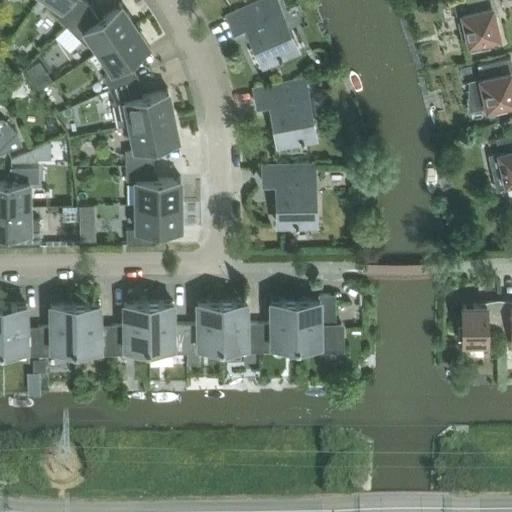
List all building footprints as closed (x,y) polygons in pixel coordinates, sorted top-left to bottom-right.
[(65,25),(88,3),(83,0),(49,0),(46,6),(55,15),(65,25)] [(262,63),(297,48),(297,47),(292,49),(276,12),(281,10),(276,0),(260,0),(226,15),(233,31),(245,26),(262,63)] [(499,35),(499,34),(497,34),(491,7),(494,6),(493,0),(452,0),(456,14),(461,13),(463,19),(457,20),(461,36),(466,35),(470,50),(490,45),(489,44),(488,44),(486,38),(499,35)] [(119,5),(99,19),(88,3),(65,25),(85,44),(91,40),(97,50),(134,24),(119,2),(118,3),(119,5)] [(137,76),(126,60),(147,46),(148,48),(150,47),(134,24),(97,50),(111,70),(103,75),(109,89),(137,76)] [(480,78),(470,80),(477,109),(486,107),(487,113),(506,109),(504,103),(511,101),(511,82),(510,72),(511,71),(511,68),(509,57),(477,64),(480,78)] [(470,64),(460,66),(461,73),(471,70),(470,64)] [(45,76),(34,82),(38,88),(48,81),(45,76)] [(166,88),(166,90),(142,96),(137,76),(109,89),(114,101),(112,101),(117,126),(129,123),(173,114),(167,88),(166,88)] [(277,142),(277,143),(315,136),(304,79),(253,88),(256,105),(275,102),(282,141),(277,142)] [(152,144),(176,139),(177,141),(178,140),(173,114),(129,123),(134,147),(124,149),(125,164),(153,163),(152,144)] [(0,152),(22,143),(16,131),(5,121),(0,126),(0,152)] [(498,151),(488,154),(496,189),(511,185),(511,132),(495,136),(498,151)] [(11,156),(11,160),(37,160),(37,158),(37,145),(11,156)] [(135,179),(135,203),(180,202),(180,176),(178,176),(178,178),(153,178),(153,163),(125,164),(125,179),(135,179)] [(276,223),(315,223),(315,222),(309,222),(308,182),(314,182),(314,164),(262,165),(262,182),(276,182),(276,223)] [(0,205),(29,205),(29,180),(38,180),(38,165),(10,165),(10,180),(0,180),(0,205)] [(60,185),(59,202),(71,202),(71,185),(60,185)] [(69,217),(93,218),(93,203),(70,202),(69,217)] [(135,228),(126,228),(126,243),(154,242),(154,228),(179,227),(179,229),(180,229),(180,202),(135,203),(135,228)] [(0,229),(11,230),(11,245),(39,244),(39,218),(29,218),(29,205),(0,205),(0,229)] [(94,230),(79,230),(79,242),(94,242),(94,230)] [(342,348),(341,323),(335,324),(334,293),(318,293),(318,298),(295,299),(295,344),(319,343),(319,348),(342,348)] [(246,299),(221,300),(222,345),(222,342),(245,342),(245,349),(259,349),(258,321),(246,321),(246,299)] [(258,321),(259,349),(272,349),(272,342),(294,341),(294,344),(295,344),(295,299),(270,299),(270,321),(258,321)] [(197,322),(185,322),(185,350),(198,350),(198,345),(222,345),(221,300),(196,300),(197,322)] [(123,323),(111,324),(112,351),(125,351),(125,346),(148,346),(148,301),(123,301),(123,323)] [(172,301),(148,301),(148,346),(149,346),(149,344),(172,343),(172,351),(185,350),(185,322),(173,323),(172,301)] [(484,303),(461,303),(462,324),(457,324),(457,339),(462,339),(462,347),(483,347),(483,342),(486,342),(486,330),(499,330),(498,301),(484,301),(484,303)] [(511,302),(511,301),(498,301),(499,330),(507,330),(507,339),(511,339),(511,341),(511,302)] [(50,325),(38,325),(39,353),(52,352),(52,347),(75,347),(74,302),(50,302),(50,325)] [(99,302),(74,302),(75,347),(76,347),(76,345),(98,344),(99,352),(112,351),(111,324),(99,324),(99,302)] [(26,303),(1,303),(2,348),(2,346),(25,345),(25,353),(39,353),(38,325),(26,325),(26,303)]
